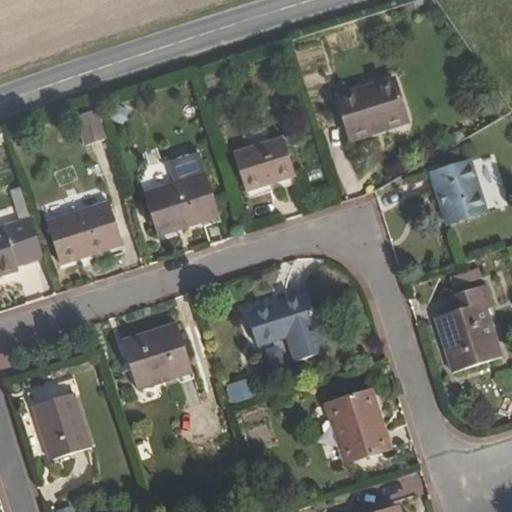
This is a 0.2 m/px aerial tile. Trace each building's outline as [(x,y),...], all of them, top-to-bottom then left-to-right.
[(410,125),(398,86),(341,105),(354,147),(376,140),(375,137),(410,125)] [(109,146),(100,117),(84,122),(93,151),(109,146)] [(296,182),(284,145),(236,162),(249,198),(296,182)] [(166,167),(144,172),(149,192),(171,186),(166,167)] [(492,223),(475,170),(437,183),(454,234),(492,223)] [(221,222),(208,181),(147,202),(160,242),(221,222)] [(106,245),(93,209),(45,224),(57,261),(106,245)] [(46,263),(34,224),(0,235),(0,284),(21,278),(19,272),(46,263)] [(497,308),(492,291),(465,301),(469,315),(441,324),(457,380),(505,365),(489,310),(497,308)] [(329,364),(312,303),(251,323),(260,355),(293,345),(301,372),(329,364)] [(195,378),(181,332),(125,349),(140,395),(195,378)] [(229,407),(242,405),(239,385),(226,387),(229,407)] [(99,451),(83,398),(42,412),(58,465),(99,451)] [(398,461),(378,402),(335,417),(354,476),(398,461)]
